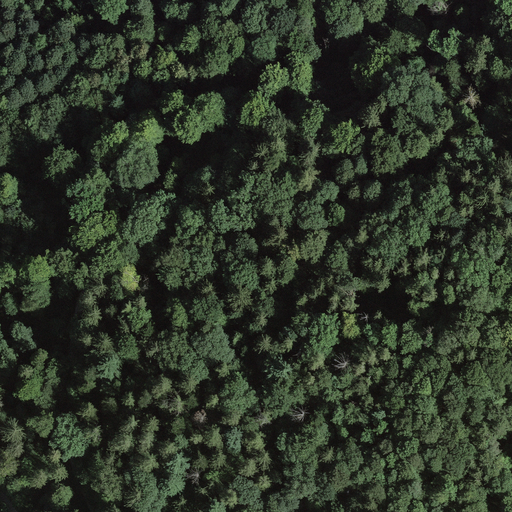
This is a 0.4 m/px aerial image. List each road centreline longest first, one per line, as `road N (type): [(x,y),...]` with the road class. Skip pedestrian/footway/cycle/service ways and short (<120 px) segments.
road 1 (track): [(93,511),(68,457),(65,424),(75,317),(103,267),(242,141),(406,90),(511,7)]
road 2 (track): [(511,125),(478,157),(395,206),(316,275),(275,326),(260,390),(308,511)]
road 3 (track): [(233,0),(137,31),(45,106),(0,119)]
